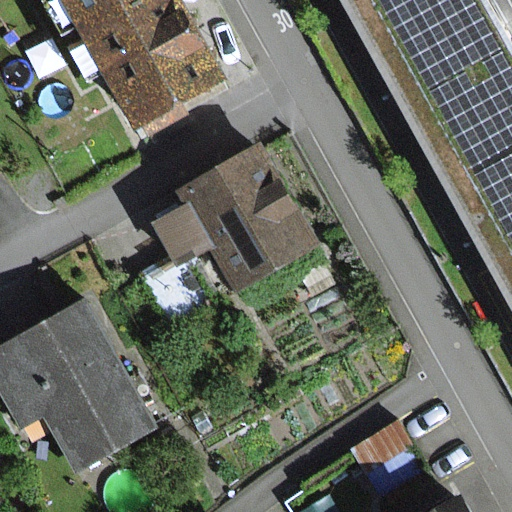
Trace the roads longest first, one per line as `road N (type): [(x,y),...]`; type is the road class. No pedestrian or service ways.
road 1 (residential): [(311,88),(511,448)]
road 2 (residential): [(311,88),(0,256)]
